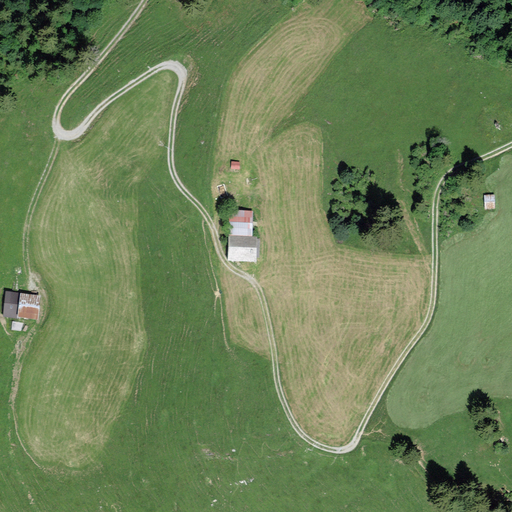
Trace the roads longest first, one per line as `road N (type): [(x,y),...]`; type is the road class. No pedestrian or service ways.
road 1 (track): [(144,0),(62,100),(57,128),(81,128),(156,68),(180,71),(174,176),(211,224),(227,264),(257,287),(277,383),(299,430)]
road 2 (track): [(299,430),(309,443),(348,447),(430,312),(438,190),(465,164),(511,144)]
road 3 (track): [(28,280),(32,203),(64,132)]
